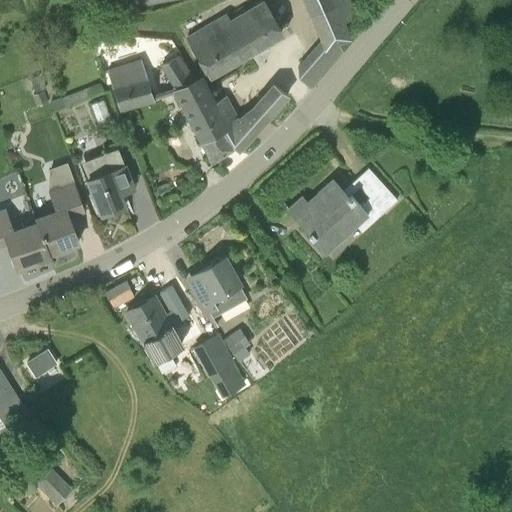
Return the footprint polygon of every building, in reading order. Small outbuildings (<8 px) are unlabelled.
[(177,0),(119,0),(121,10),(177,0)] [(344,24),(356,20),(346,0),(306,0),(323,38),(297,68),(297,77),(308,86),(340,48),(338,42),(349,37),(344,24)] [(208,75),(281,32),(263,1),(232,20),(228,14),(187,38),(208,75)] [(164,60),(175,82),(195,72),(184,50),(164,60)] [(155,102),(141,59),(107,69),(120,112),(155,102)] [(212,160),(232,147),(223,129),(226,128),(238,121),(225,97),(213,104),(198,78),(194,80),(174,91),(212,160)] [(62,97),(65,106),(103,93),(100,83),(77,91),(62,97)] [(236,149),(249,138),(255,133),(267,119),(287,96),(288,95),(274,84),(253,108),(242,118),(238,121),(226,128),(229,133),(227,134),(233,146),(236,149)] [(132,182),(125,164),(117,147),(78,163),(85,178),(93,196),(100,214),(125,204),(118,188),(132,182)] [(361,232),(397,199),(368,167),(367,168),(372,174),(359,186),(370,198),(358,209),(332,180),(308,202),(315,210),(300,223),(309,231),(307,234),(325,252),(355,226),(361,232)] [(71,223),(69,217),(82,211),(72,179),(46,188),(54,210),(34,216),(48,253),(78,242),(71,223)] [(182,179),(175,183),(178,189),(185,185),(182,179)] [(48,253),(34,216),(33,217),(34,220),(11,229),(5,207),(0,208),(0,247),(8,244),(10,250),(17,269),(49,257),(48,253)] [(240,285),(234,274),(224,257),(196,273),(201,283),(191,288),(191,287),(189,288),(199,305),(204,315),(217,307),(213,300),(240,285)] [(167,268),(155,276),(174,303),(186,295),(167,268)] [(108,287),(115,304),(137,295),(130,278),(108,287)] [(142,344),(175,323),(169,313),(165,316),(154,296),(126,312),(135,329),(142,344)] [(243,345),(233,331),(227,335),(221,339),(231,354),(232,353),(236,350),(243,345)] [(217,334),(194,347),(219,393),(242,380),(217,334)] [(47,348),(26,362),(36,377),(57,364),(47,348)] [(24,409),(4,382),(0,376),(0,411),(7,421),(24,409)] [(36,485),(52,501),(68,486),(52,470),(36,485)]
